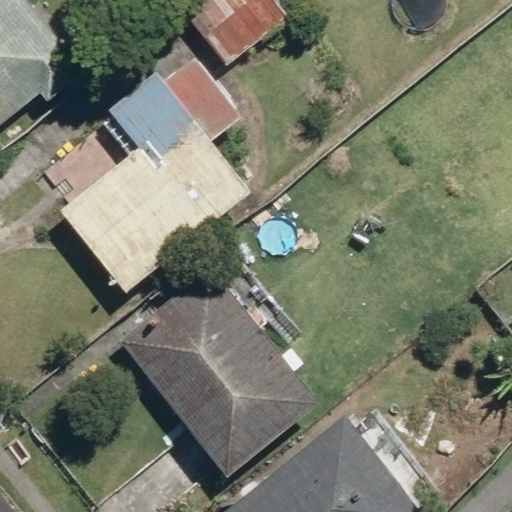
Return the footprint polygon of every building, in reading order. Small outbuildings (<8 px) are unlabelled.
[(0,0),(0,125),(42,91),(49,98),(90,65),(35,0),(0,0)] [(290,16),(275,0),(171,0),(233,68),(290,16)] [(142,143),(64,206),(129,288),(257,185),(216,134),(245,112),(201,52),(169,76),(161,66),(111,105),(142,143)] [(217,263),(123,337),(232,475),(324,399),(217,263)] [(352,408),(226,511),(428,511),(432,509),(352,408)]
